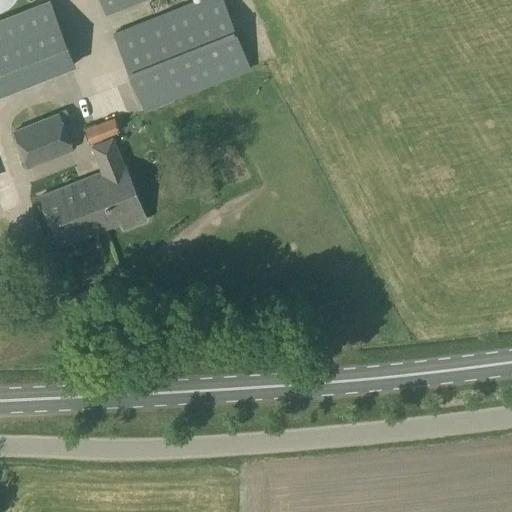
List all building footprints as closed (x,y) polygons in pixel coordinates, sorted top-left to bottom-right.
[(0,0),(0,11),(1,11),(3,10),(5,9),(8,8),(10,6),(11,5),(13,3),(15,1),(15,0),(0,0)] [(99,0),(105,16),(144,0),(99,0)] [(145,111),(250,70),(221,0),(200,0),(114,34),(145,111)] [(0,20),(0,94),(75,65),(50,1),(0,20)] [(27,169),(74,151),(59,112),(12,131),(27,169)] [(60,247),(104,229),(121,223),(123,229),(146,220),(124,164),(123,164),(112,136),(119,132),(113,117),(83,130),(89,146),(91,145),(102,173),(40,197),(60,247)]
